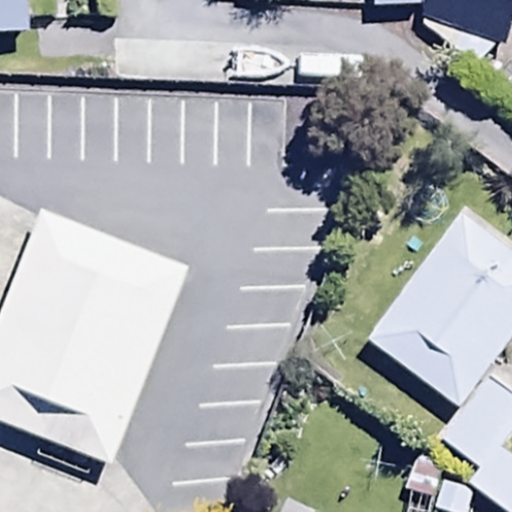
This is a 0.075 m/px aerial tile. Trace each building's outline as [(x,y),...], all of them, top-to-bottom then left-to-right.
[(0,0),(0,34),(24,33),(21,0),(0,0)] [(370,0),(372,14),(415,12),(413,0),(370,0)] [(511,29),(511,0),(429,0),(423,22),(505,50),(511,29)] [(189,240),(43,180),(0,282),(0,401),(104,444),(189,240)] [(511,340),(511,264),(456,222),(363,344),(455,415),(511,340)] [(511,435),(511,402),(488,383),(438,445),(475,475),(466,486),(498,511),(511,511),(511,462),(499,452),(511,435)]
